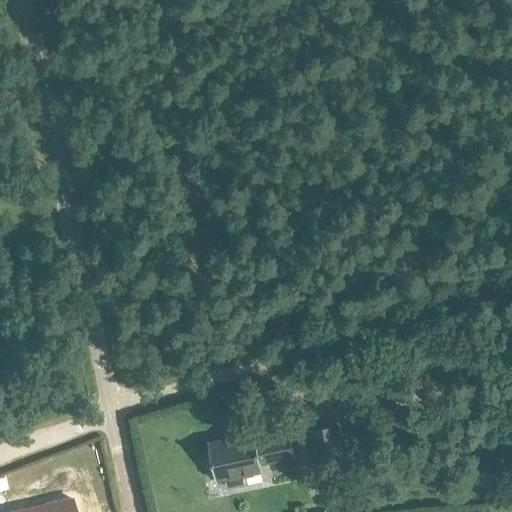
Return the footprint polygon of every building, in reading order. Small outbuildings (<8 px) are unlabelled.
[(324,383),(353,402),(365,384),(335,365),(324,383)] [(340,443),(336,423),(309,429),(317,465),(344,459),(340,443)] [(244,473),(260,470),(260,469),(262,468),(260,463),(294,456),(290,435),(256,441),(254,434),(208,442),(211,458),(206,459),(209,477),(215,476),(215,480),(225,478),(227,487),(246,483),(244,473)] [(355,440),(340,443),(344,459),(358,456),(355,440)] [(73,511),(71,499),(24,510),(24,511),(73,511)]
